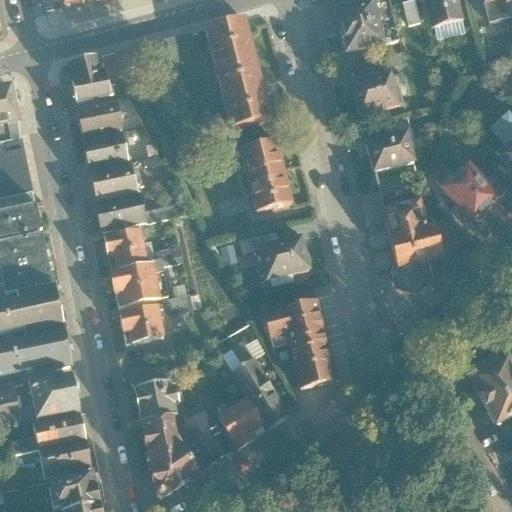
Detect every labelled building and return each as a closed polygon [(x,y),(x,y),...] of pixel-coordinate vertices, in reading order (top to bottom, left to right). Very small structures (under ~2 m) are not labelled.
[(465,23),(458,0),(423,0),(431,32),(436,30),(438,41),(462,35),(459,25),(465,23)] [(511,0),(482,0),(490,28),(511,21),(511,4),(511,3),(511,0)] [(387,49),(375,1),(335,11),(346,59),(387,49)] [(272,123),(246,21),(203,32),(229,134),(272,123)] [(190,62),(183,38),(115,57),(122,82),(190,62)] [(99,59),(66,67),(75,104),(108,96),(99,59)] [(401,111),(392,75),(352,85),(361,121),(401,111)] [(0,130),(19,126),(10,86),(0,88),(0,130)] [(115,104),(75,113),(82,143),(122,134),(115,104)] [(511,120),(509,118),(492,135),(507,150),(497,159),(511,174),(511,120)] [(122,135),(82,144),(88,174),(128,165),(122,135)] [(418,167),(410,135),(366,146),(374,178),(418,167)] [(0,202),(32,195),(21,141),(0,145),(0,202)] [(293,209),(277,143),(239,153),(256,218),(293,209)] [(130,166),(88,175),(95,206),(137,197),(130,166)] [(503,204),(470,168),(456,181),(448,173),(435,186),(475,230),(503,204)] [(139,197),(94,207),(101,239),(146,229),(139,197)] [(433,283),(429,267),(445,262),(437,227),(429,229),(423,204),(383,213),(394,256),(396,267),(391,276),(395,293),(417,300),(433,283)] [(35,208),(0,215),(0,245),(41,237),(35,208)] [(140,233),(102,240),(109,275),(147,267),(140,233)] [(41,238),(0,246),(0,283),(3,300),(52,290),(41,238)] [(302,240),(257,252),(266,288),(312,276),(302,240)] [(159,265),(180,266),(181,251),(159,251),(159,265)] [(153,268),(110,277),(117,313),(160,304),(153,268)] [(0,341),(22,338),(23,343),(62,334),(53,292),(14,300),(16,308),(0,311),(0,341)] [(162,309),(119,318),(126,351),(165,343),(160,321),(194,314),(191,299),(164,305),(162,309)] [(337,387),(318,306),(264,318),(272,352),(288,349),(299,397),(337,387)] [(23,347),(0,351),(0,385),(50,376),(51,380),(70,376),(62,334),(23,343),(23,347)] [(511,362),(509,358),(468,382),(499,435),(511,427),(511,362)] [(289,419),(254,364),(230,379),(246,403),(266,434),(289,419)] [(130,376),(140,429),(171,423),(177,422),(167,369),(130,376)] [(25,387),(34,432),(79,422),(70,383),(54,386),(53,381),(25,387)] [(0,435),(21,431),(11,388),(0,390),(0,435)] [(266,434),(246,403),(217,420),(237,453),(266,434)] [(232,458),(199,409),(182,420),(188,429),(181,433),(208,474),(232,458)] [(10,452),(12,464),(85,449),(79,422),(34,432),(30,432),(35,452),(30,453),(29,449),(10,452)] [(171,423),(140,429),(155,501),(156,504),(158,506),(160,506),(162,506),(164,505),(166,504),(200,483),(177,448),(171,423)] [(360,445),(356,445),(343,451),(336,456),(333,461),(331,466),(331,472),(332,477),(335,482),(340,487),(345,489),(350,490),(355,490),(361,488),(376,476),(378,473),(380,468),(380,463),(378,458),(376,454),(372,449),(368,446),(364,445),(360,445)] [(90,476),(85,449),(12,464),(15,475),(34,471),(33,466),(38,465),(42,486),(90,476)] [(98,511),(91,481),(52,490),(52,492),(46,493),(49,511),(98,511)]
